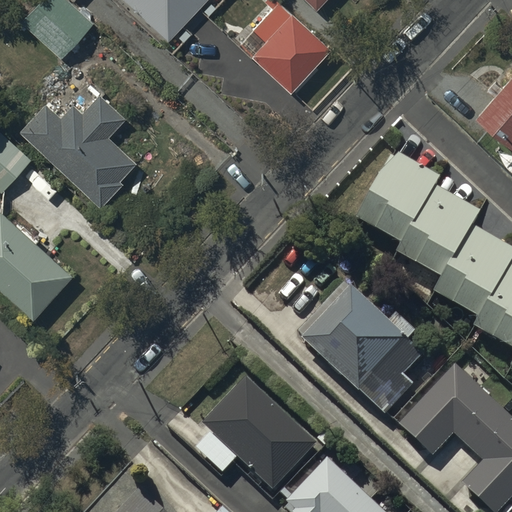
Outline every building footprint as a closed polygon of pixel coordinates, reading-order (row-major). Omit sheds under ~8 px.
[(88,11),(76,0),(25,0),(17,9),(57,45),(88,11)] [(123,0),(169,42),(208,0),(123,0)] [(286,75),(325,31),(289,0),(263,0),(249,16),(259,25),(246,40),(286,75)] [(511,72),(477,112),(511,143),(511,72)] [(13,116),(95,192),(118,168),(116,164),(131,147),(102,121),(119,102),(95,80),(78,98),(68,89),(57,100),(42,85),(13,116)] [(0,177),(27,148),(0,124),(0,177)] [(397,137),(358,203),(392,224),(393,235),(436,258),(427,274),(471,298),(469,311),(511,331),(511,332),(504,350),(511,354),(511,246),(504,242),(509,234),(461,206),(468,194),(421,167),(428,155),(397,137)] [(168,145),(167,146),(138,176),(150,188),(180,157),(168,145)] [(67,258),(0,198),(0,277),(28,302),(67,258)] [(346,271),(297,321),(381,401),(407,373),(397,364),(419,341),(346,271)] [(511,410),(452,355),(395,415),(431,448),(452,426),(480,452),(460,474),(493,504),(511,483),(511,410)] [(315,434),(243,365),(196,413),(207,423),(194,437),(220,462),(235,447),(269,480),(315,434)] [(396,511),(322,441),(281,485),(289,493),(287,495),(304,511),(307,511),(313,506),(320,511),(396,511)] [(172,511),(137,479),(105,511),(172,511)]
